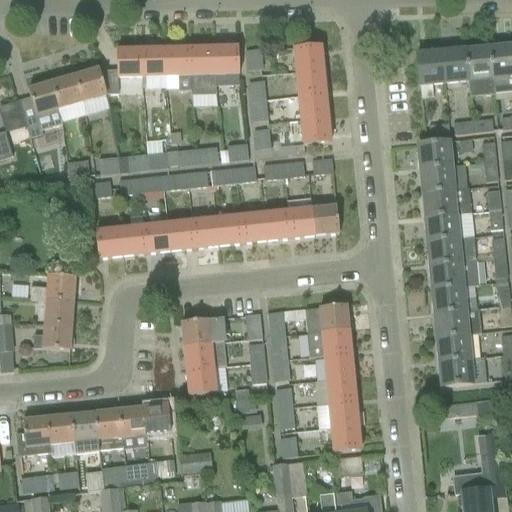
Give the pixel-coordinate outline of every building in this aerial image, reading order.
[(293,51),(296,76),(323,73),(320,49),(293,51)] [(511,49),(489,51),(493,98),(495,98),(495,97),(511,94),(511,49)] [(189,52),(189,80),(190,94),(190,99),(215,98),(214,79),(213,51),(189,52)] [(213,51),(214,79),(238,79),(238,71),(238,51),(213,51)] [(468,84),(470,100),(493,98),(489,51),(465,54),(467,84),(468,84)] [(179,92),(179,95),(190,94),(189,80),(189,52),(165,53),(165,81),(179,80),(179,92)] [(116,74),(99,74),(106,98),(117,98),(117,82),(141,81),(140,53),(116,54),(116,74)] [(141,81),(141,92),(143,92),(142,81),(165,81),(165,53),(140,53),(141,81)] [(246,54),(248,74),(263,72),(261,53),(246,54)] [(441,56),(443,86),(467,84),(465,54),(441,56)] [(416,58),(419,88),(443,86),(441,56),(416,58)] [(99,72),(75,79),(83,107),(105,100),(99,72)] [(296,76),(298,100),(325,97),(323,73),(296,76)] [(51,86),(59,113),(82,107),(75,79),(51,86)] [(249,86),(251,105),(266,103),(265,85),(249,86)] [(18,104),(29,142),(43,138),(42,134),(63,127),(58,113),(59,113),(51,86),(28,93),(30,100),(18,104)] [(298,100),(300,124),(327,121),(325,97),(298,100)] [(14,103),(0,106),(0,123),(3,134),(22,129),(14,103)] [(251,105),(253,125),(268,124),(266,103),(251,105)] [(511,120),(501,122),(503,134),(511,132),(511,120)] [(300,124),(302,148),(330,146),(327,121),(300,124)] [(473,136),(473,137),(493,135),(492,123),(470,125),(471,131),(474,131),(474,136),(473,136)] [(470,125),(452,127),(453,139),(473,137),(473,136),(474,136),(474,131),(471,131),(470,125)] [(430,129),(428,129),(429,141),(431,141),(450,139),(449,127),(430,129)] [(268,133),(253,134),(255,154),(270,152),(268,133)] [(0,162),(12,160),(5,135),(0,136),(0,162)] [(511,144),(501,145),(502,165),(503,165),(508,165),(507,162),(511,161),(511,144)] [(494,145),(481,147),(483,167),(490,167),(489,164),(496,163),(494,146),(494,145)] [(418,148),(421,173),(449,170),(447,146),(418,148)] [(246,148),(226,150),(228,166),(229,166),(248,164),(246,148)] [(216,151),(196,153),(197,161),(198,169),(217,167),(216,151)] [(196,153),(177,155),(178,171),(198,169),(197,161),(196,153)] [(166,156),(147,158),(147,161),(147,166),(148,174),(168,172),(166,158),(166,156)] [(147,158),(127,160),(129,176),(148,174),(147,166),(147,161),(147,158)] [(99,163),(100,179),(119,177),(117,161),(99,163)] [(503,165),(504,183),(511,182),(511,161),(507,162),(508,165),(503,165)] [(312,164),(311,164),(312,177),(312,179),(314,179),(333,177),(331,162),(312,164)] [(490,167),(483,167),(485,186),(487,186),(491,185),(498,185),(497,181),(496,163),(489,164),(490,167)] [(68,167),(70,183),(90,181),(88,164),(68,167)] [(302,164),(282,166),(283,182),(303,180),(303,178),(302,164)] [(263,168),(264,182),(264,184),(283,182),(282,166),(263,168)] [(254,169),(234,172),(235,187),(255,184),(255,183),(254,169)] [(421,173),(423,198),(466,193),(464,169),(449,170),(421,173)] [(234,172),(211,174),(212,189),(216,189),(235,187),(234,172)] [(186,177),(187,192),(209,189),(207,174),(186,177)] [(162,179),(163,195),(187,192),(186,177),(162,179)] [(138,182),(139,197),(163,195),(162,179),(138,182)] [(59,180),(43,182),(44,191),(59,190),(59,180)] [(120,184),(121,199),(139,197),(138,182),(120,184)] [(92,187),(91,187),(92,202),(94,202),(95,202),(111,200),(109,185),(94,187),(92,187)] [(423,198),(425,222),(455,219),(470,218),(468,193),(466,193),(423,198)] [(499,194),(486,195),(488,217),(490,217),(495,216),(494,213),(496,213),(497,213),(500,213),(499,194)] [(310,204),(314,239),(339,236),(336,210),(335,201),(310,204)] [(286,204),(287,215),(290,241),(314,239),(310,204),(310,202),(286,204)] [(191,225),(194,252),(218,249),(215,222),(205,223),(203,213),(191,214),(193,225),(191,225)] [(490,217),(488,217),(490,234),(492,234),(500,233),(502,233),(501,214),(500,213),(497,213),(496,213),(494,213),(495,216),(490,217)] [(263,217),(266,244),(290,241),(287,215),(263,217)] [(239,220),(242,247),(266,244),(263,217),(239,220)] [(425,222),(427,245),(457,243),(455,219),(425,222)] [(119,232),(122,260),(146,257),(142,220),(130,221),(131,231),(119,232)] [(142,220),(146,257),(170,254),(167,227),(143,230),(142,220)] [(215,222),(218,249),(242,247),(239,220),(215,222)] [(167,227),(170,254),(194,252),(191,225),(167,227)] [(94,235),(97,262),(122,260),(119,232),(94,235)] [(492,243),(494,264),(499,264),(499,261),(505,260),(505,262),(507,262),(505,242),(492,243)] [(427,245),(430,270),(476,265),(459,266),(457,243),(427,245)] [(494,264),(493,264),(495,282),(496,282),(507,281),(505,262),(505,260),(499,261),(499,264),(494,264)] [(430,270),(432,294),(462,291),(479,289),(476,265),(430,270)] [(45,303),(73,305),(75,280),(46,279),(46,291),(32,290),(30,303),(45,304),(45,303)] [(497,291),(495,291),(498,313),(499,313),(503,313),(503,310),(506,309),(509,309),(509,311),(510,310),(508,290),(497,291)] [(432,294),(434,318),(477,314),(476,303),(463,304),(462,291),(432,294)] [(43,327),(71,330),(73,305),(45,303),(45,304),(43,327)] [(270,338),(270,342),(285,340),(284,325),(305,322),(307,338),(348,334),(345,309),(282,315),(268,317),(270,338)] [(499,313),(498,313),(500,330),(501,330),(506,330),(511,329),(511,328),(510,310),(509,311),(509,309),(506,309),(503,310),(503,313),(499,313)] [(434,318),(437,342),(467,339),(481,337),(479,313),(477,314),(434,318)] [(181,326),(183,351),(224,347),(221,322),(208,324),(208,323),(181,326)] [(42,352),(69,354),(71,330),(43,327),(42,339),(34,339),(33,351),(42,352)] [(10,328),(0,328),(0,355),(12,355),(10,328)] [(261,330),(246,332),(247,340),(247,344),(262,343),(261,330)] [(307,338),(310,362),(324,360),(350,357),(348,334),(307,338)] [(511,338),(500,340),(502,361),(504,361),(509,360),(509,357),(511,356),(511,338)] [(437,342),(439,366),(469,363),(467,339),(437,342)] [(270,342),(272,366),(288,364),(285,340),(270,342)] [(224,347),(183,351),(186,375),(213,372),(221,371),(227,370),(226,367),(225,359),(224,347)] [(250,362),(250,368),(265,367),(264,347),(248,349),(250,362)] [(502,361),(504,378),(506,378),(511,377),(511,356),(509,357),(509,360),(504,361),(502,361)] [(324,360),(327,384),(353,381),(350,357),(324,360)] [(439,366),(441,390),(472,388),(469,363),(439,366)] [(272,366),(274,384),(290,383),(288,364),(272,366)] [(250,368),(252,388),(267,386),(265,367),(250,368)] [(186,375),(188,399),(215,397),(213,372),(186,375)] [(327,384),(329,408),(355,405),(353,381),(327,384)] [(290,392),(275,393),(277,413),(292,412),(290,392)] [(329,408),(332,432),(358,429),(355,405),(329,408)] [(438,405),(438,418),(484,419),(485,407),(438,405)] [(143,412),(145,439),(146,439),(170,436),(167,409),(143,412)] [(119,414),(121,441),(145,439),(143,412),(119,414)] [(277,413),(279,433),(294,431),(292,412),(277,413)] [(119,414),(94,416),(98,456),(100,455),(100,454),(122,451),(121,441),(119,414)] [(75,446),(76,458),(98,456),(94,416),(70,418),(74,446),(75,446)] [(47,421),(50,449),(74,446),(70,418),(47,421)] [(47,421),(22,423),(24,437),(15,437),(17,460),(50,457),(50,449),(47,421)] [(332,432),(334,457),(339,456),(360,454),(358,429),(332,432)] [(485,477),(452,481),(455,498),(461,497),(462,511),(490,511),(489,502),(506,500),(500,458),(498,438),(477,440),(479,462),(486,461),(488,477),(485,477)] [(295,441),(279,442),(281,462),(297,460),(295,441)] [(181,459),(179,459),(181,478),(183,478),(200,476),(198,457),(181,459)] [(335,462),(337,480),(363,478),(361,460),(335,462)] [(154,466),(156,482),(176,480),(174,464),(154,466)] [(287,467),(287,468),(292,511),(292,502),(307,500),(303,465),(287,467)] [(124,470),(126,486),(147,483),(145,467),(124,470)] [(292,511),(287,468),(273,469),(278,511),(292,511)] [(107,472),(109,488),(126,486),(124,470),(107,472)] [(58,478),(60,493),(78,491),(77,476),(58,478)] [(23,497),(54,494),(52,479),(21,482),(23,497)] [(102,481),(85,484),(87,497),(104,495),(103,489),(102,481)] [(105,495),(99,496),(101,511),(120,511),(118,493),(116,493),(105,495)] [(333,498),(334,511),(380,511),(379,498),(362,500),(362,502),(351,503),(351,495),(333,498)] [(334,511),(333,498),(319,499),(320,511),(327,511),(329,511),(334,511)] [(31,511),(47,511),(46,500),(30,502),(31,511)] [(248,511),(247,501),(204,507),(204,511),(248,511)]
